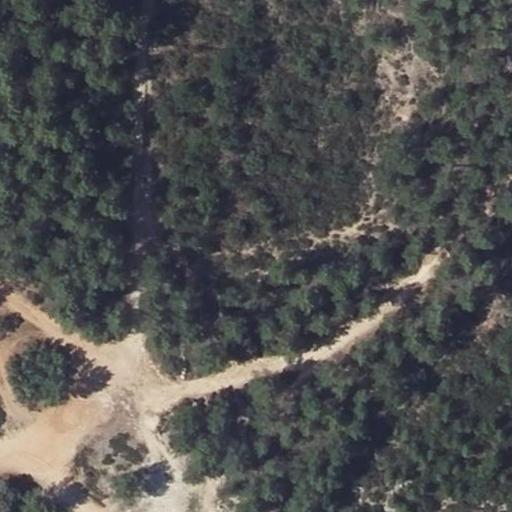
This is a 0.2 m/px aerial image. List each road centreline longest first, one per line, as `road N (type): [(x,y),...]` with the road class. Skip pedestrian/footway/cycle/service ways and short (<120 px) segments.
road 1 (track): [(40,450),(94,410),(227,379),(379,310),(511,177)]
road 2 (track): [(144,0),(134,112),(140,238),(111,406)]
road 3 (track): [(111,406),(72,345),(0,306)]
